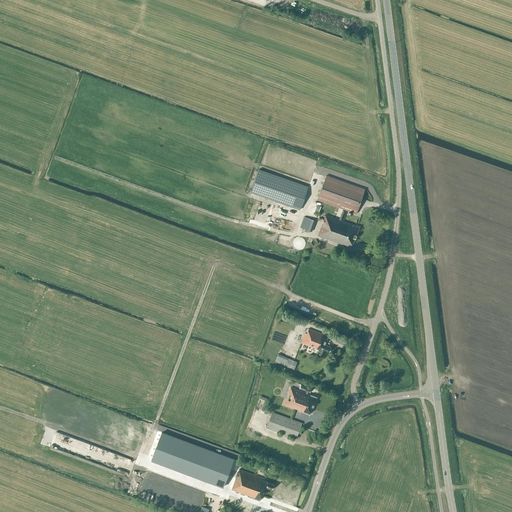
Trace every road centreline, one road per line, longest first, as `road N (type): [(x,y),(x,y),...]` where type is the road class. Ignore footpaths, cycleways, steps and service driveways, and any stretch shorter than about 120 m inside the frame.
road 1 (unclassified): [(376,0),(398,200),(386,286),(354,380),(359,406)]
road 2 (primary): [(436,391),(385,0)]
road 3 (primary): [(452,511),(436,391)]
road 4 (tertiary): [(307,511),(336,431),(359,406)]
